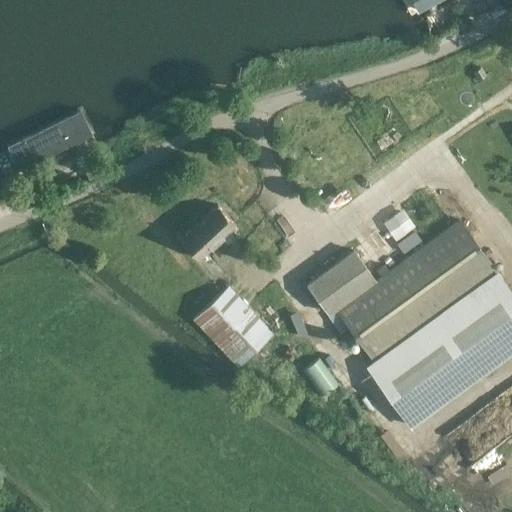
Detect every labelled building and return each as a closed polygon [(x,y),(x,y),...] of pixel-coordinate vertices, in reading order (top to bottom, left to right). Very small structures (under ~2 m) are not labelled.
[(403,0),(411,15),(437,0),(403,0)] [(81,110),(7,146),(20,171),(93,135),(81,110)] [(226,232),(233,225),(215,206),(181,238),(199,257),(221,237),(228,243),(233,238),(226,232)] [(336,309),(374,360),(367,366),(410,424),(511,349),(511,292),(459,219),(367,286),(352,297),(336,309)] [(328,313),(371,282),(350,252),(307,283),(328,313)] [(273,333),(228,286),(193,320),(238,366),(273,333)] [(314,350),(294,365),(324,404),(343,389),(314,350)]
